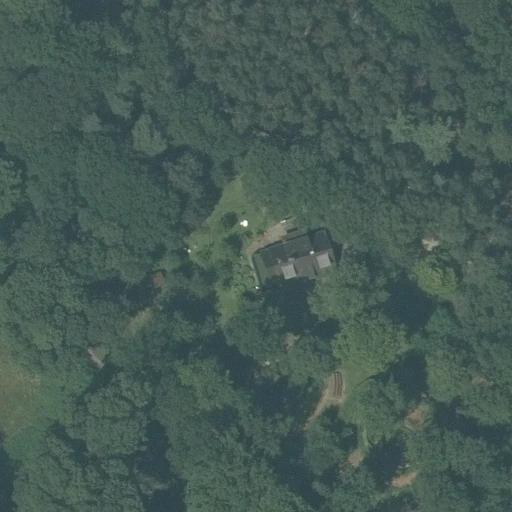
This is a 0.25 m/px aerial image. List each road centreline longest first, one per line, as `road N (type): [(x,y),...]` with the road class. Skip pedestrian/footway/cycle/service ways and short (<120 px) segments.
road 1 (track): [(0,254),(238,511)]
road 2 (track): [(511,295),(401,230)]
